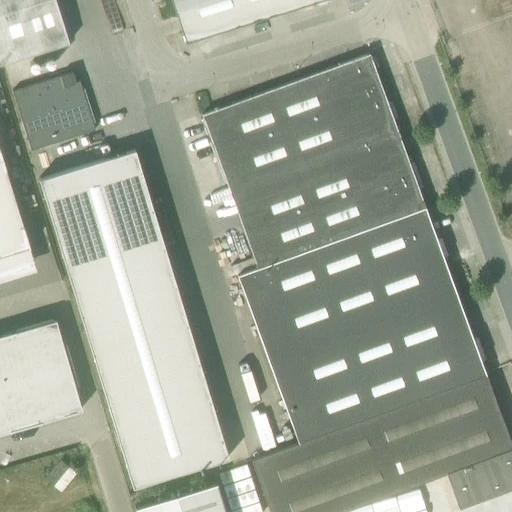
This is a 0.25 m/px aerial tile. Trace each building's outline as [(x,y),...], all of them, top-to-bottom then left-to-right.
[(0,0),(0,63),(67,42),(66,39),(65,34),(65,33),(60,20),(55,4),(55,3),(53,0),(0,0)] [(170,0),(184,42),(317,0),(170,0)] [(511,0),(491,0),(511,55),(511,0)] [(202,113),(258,268),(236,276),(296,441),(484,373),(384,96),(389,95),(383,80),(379,81),(368,51),(202,113)] [(72,72),(11,91),(30,150),(94,129),(79,80),(75,81),(72,72)] [(38,178),(37,178),(131,486),(227,457),(220,433),(133,149),(38,178)] [(0,253),(28,245),(0,152),(0,253)] [(40,421),(81,409),(55,319),(14,330),(0,334),(0,432),(8,430),(40,421)] [(484,373),(296,441),(296,442),(249,459),(269,511),(337,511),(444,472),(457,506),(511,486),(511,451),(511,448),(484,373)] [(133,507),(134,511),(224,511),(215,482),(133,507)]
